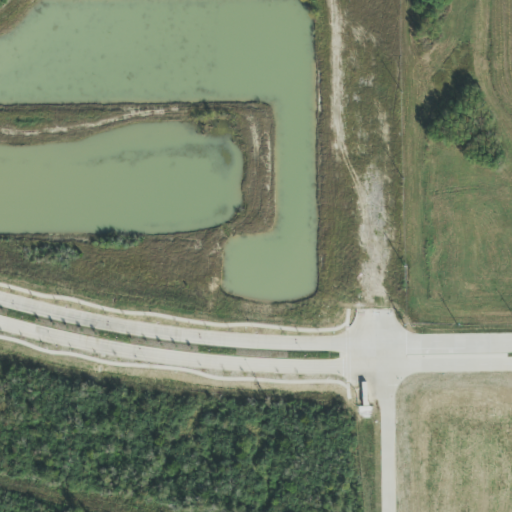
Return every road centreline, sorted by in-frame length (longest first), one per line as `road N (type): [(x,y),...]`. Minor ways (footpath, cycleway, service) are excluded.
road 1 (tertiary): [(511,342),(215,340),(0,299)]
road 2 (tertiary): [(0,323),(223,363),(511,366)]
road 3 (residential): [(379,345),(388,511)]
